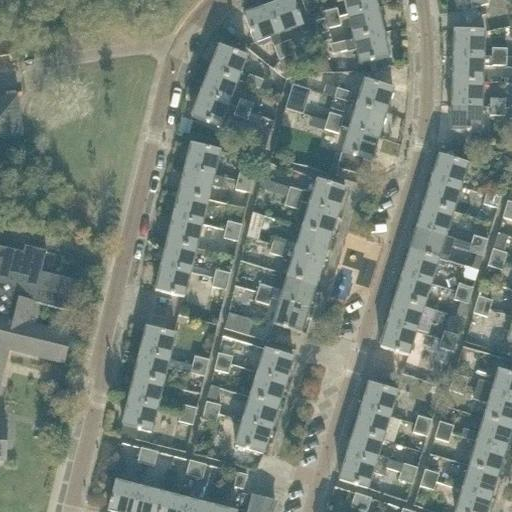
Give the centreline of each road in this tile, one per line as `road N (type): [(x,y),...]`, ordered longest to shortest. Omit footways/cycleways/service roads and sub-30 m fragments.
road 1 (residential): [(68,511),(175,59),(225,0)]
road 2 (residential): [(415,0),(421,146),(309,511)]
